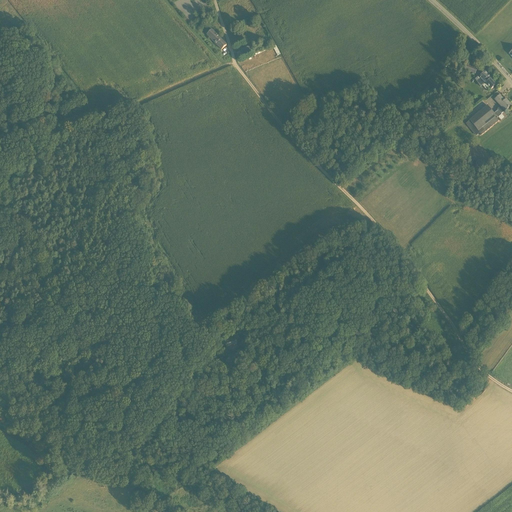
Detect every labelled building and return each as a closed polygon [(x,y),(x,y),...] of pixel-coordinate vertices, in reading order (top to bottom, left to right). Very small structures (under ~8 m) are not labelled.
[(207,35),(222,50),(226,45),(212,30),(207,35)] [(244,55),(249,53),(256,50),(255,50),(253,44),(241,50),(244,55)] [(276,45),(273,47),(278,56),(281,54),(276,45)] [(484,72),(485,72),(476,80),(481,88),(485,84),(488,88),(489,87),(491,90),(496,85),(490,80),(491,79),(485,72),(484,72)] [(433,88),(428,92),(432,97),(437,93),(437,92),(441,89),(437,84),(433,87),(433,88)] [(487,106),(469,121),(465,124),(477,137),(480,134),(481,136),(499,121),(497,119),(502,115),(501,114),(505,111),(511,106),(508,102),(507,103),(505,100),(505,101),(500,96),(495,100),(501,107),(497,110),(498,111),(494,114),(487,106)] [(479,159),(473,169),(480,173),(486,163),(479,159)] [(227,348),(237,344),(235,339),(223,343),(224,346),(226,345),(227,348)]
